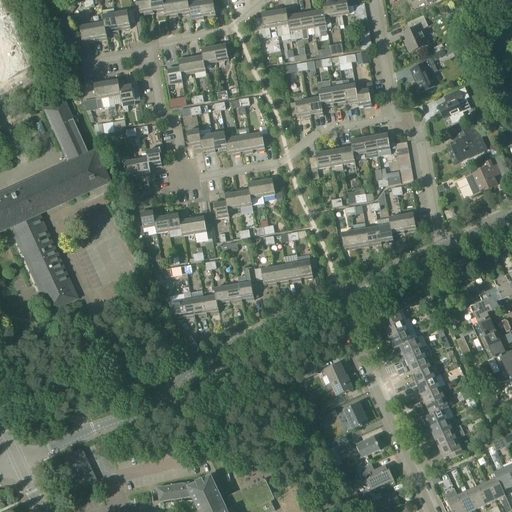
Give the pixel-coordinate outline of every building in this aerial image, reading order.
[(152,13),(150,0),(137,0),(140,15),(145,14),(145,17),(153,16),(153,13),(152,13)] [(163,3),(164,3),(163,0),(150,0),(152,13),(153,13),(157,12),(157,15),(165,14),(163,3)] [(188,0),(180,0),(176,1),(178,16),(183,15),(183,17),(190,16),(189,6),(188,0)] [(204,19),(201,4),(200,0),(190,0),(188,0),(189,6),(190,16),(191,21),(196,20),(196,22),(204,21),(204,19)] [(337,18),(337,19),(339,28),(340,28),(342,27),(343,27),(344,27),(342,17),(350,16),(347,1),(342,2),(342,0),(339,0),(334,1),(335,4),(337,18)] [(176,1),(164,3),(163,3),(165,14),(166,18),(171,17),(171,19),(179,18),(178,16),(176,1)] [(214,1),(201,4),(204,19),(208,18),(209,20),(217,19),(214,1)] [(337,18),(335,4),(331,4),(330,2),(322,3),(324,13),(326,28),(326,29),(327,30),(332,29),(330,20),(337,19),(337,18)] [(72,14),(76,8),(71,5),(67,10),(72,14)] [(278,38),(283,37),(281,28),(289,27),(287,17),(288,16),(287,11),(282,12),(282,10),(274,11),(274,14),(277,29),(276,29),(278,38)] [(274,14),(270,14),(269,11),(261,13),(266,40),(271,39),(269,30),(276,29),(277,29),(274,14)] [(324,13),(320,13),(320,11),(311,12),(312,15),(314,30),(316,39),(321,39),(319,29),(326,28),(326,29),(326,28),(324,13)] [(118,30),(123,29),(123,32),(131,30),(128,13),(115,15),(118,30)] [(312,15),(308,16),(307,13),(299,14),(300,17),(303,32),(302,32),(303,40),(304,42),(308,41),(309,41),(307,31),(314,30),(312,15)] [(118,30),(115,15),(103,17),(104,24),(104,25),(106,32),(109,31),(110,34),(119,33),(118,30)] [(289,27),(291,44),(297,43),(296,41),(303,40),(302,32),(303,32),(300,17),(295,18),(295,15),(288,16),(287,17),(289,27)] [(404,35),(408,45),(406,46),(410,54),(428,46),(421,31),(426,28),(421,17),(407,24),(411,31),(404,35)] [(104,25),(104,24),(93,26),(96,42),(99,41),(100,43),(108,42),(106,32),(104,25)] [(93,26),(80,28),(83,44),(87,43),(88,45),(96,44),(96,42),(93,26)] [(472,43),(478,41),(474,31),(468,33),(472,43)] [(436,54),(429,57),(432,63),(433,63),(446,57),(446,56),(462,50),(459,44),(455,46),(443,51),(443,50),(440,52),(436,54)] [(217,63),(229,61),(226,46),(222,47),(221,45),(214,46),(214,49),(215,49),(217,63)] [(341,45),(330,47),(331,56),(343,55),(341,45)] [(203,58),(205,66),(217,63),(215,49),(214,49),(211,49),(210,47),(201,49),(203,58)] [(191,60),(192,60),(194,76),(207,74),(205,66),(203,58),(199,59),(199,57),(191,58),(191,60)] [(350,57),(345,57),(338,59),(340,70),(342,69),(342,65),(351,64),(350,57)] [(438,73),(433,63),(432,63),(429,57),(417,63),(420,67),(410,72),(420,93),(436,86),(432,76),(438,73)] [(192,60),(191,60),(187,61),(186,59),(179,60),(180,70),(182,78),(194,76),(192,60)] [(321,61),(322,69),(332,67),(331,60),(321,61)] [(297,65),(298,73),(308,71),(307,64),(297,65)] [(180,70),(176,71),(176,68),(168,69),(171,87),(183,85),(182,78),(180,70)] [(119,87),(120,87),(119,82),(114,83),(114,81),(106,82),(106,84),(109,99),(110,109),(115,108),(116,108),(114,98),(121,97),(119,87)] [(356,86),(349,87),(348,82),(342,83),(343,88),(346,104),(350,103),(351,105),(359,104),(357,93),(356,86)] [(106,84),(102,85),(102,83),(94,84),(98,111),(103,110),(102,100),(109,99),(106,84)] [(127,86),(120,87),(119,87),(121,97),(124,114),(129,113),(127,103),(135,102),(132,87),(128,88),(127,86)] [(346,104),(343,88),(331,90),(334,106),(338,105),(338,107),(346,106),(346,104)] [(498,105),(501,110),(510,106),(503,88),(492,93),(495,99),(495,100),(497,105),(498,105)] [(334,106),(331,90),(320,92),(321,99),(322,108),(326,107),(327,109),(334,108),(334,106)] [(369,91),(357,93),(359,104),(359,108),(364,107),(365,110),(372,109),(369,91)] [(448,97),(450,102),(438,108),(444,121),(450,118),(453,125),(465,119),(462,114),(470,110),(465,100),(463,101),(459,92),(448,97)] [(169,101),(171,110),(187,107),(185,99),(169,101)] [(322,108),(321,99),(309,101),(311,116),(315,115),(315,118),(324,117),(322,108)] [(311,116),(309,101),(296,103),(298,119),(303,118),(303,120),(311,119),(311,116)] [(44,112),(68,166),(0,196),(0,233),(9,229),(48,313),(76,300),(38,217),(108,185),(94,153),(88,156),(64,103),(44,112)] [(474,150),(482,146),(472,126),(461,131),(465,140),(454,145),(456,148),(447,152),(454,167),(477,156),(474,150)] [(200,138),(201,138),(199,131),(187,133),(190,148),(195,148),(195,150),(202,149),(200,138)] [(228,152),(226,141),(225,134),(213,136),(216,152),(220,151),(221,153),(228,152)] [(380,158),(391,156),(388,136),(384,137),(384,134),(376,136),(376,138),(377,138),(379,153),(380,158)] [(261,135),(250,137),(253,152),(257,151),(258,153),(265,152),(262,135),(261,135)] [(213,136),(201,138),(200,138),(202,149),(203,154),(208,153),(208,155),(217,154),(216,152),(213,136)] [(253,152),(250,137),(238,139),(241,154),(245,153),(246,155),(254,154),(253,152)] [(377,138),(376,138),(372,139),(372,137),(363,138),(363,140),(366,156),(367,161),(380,159),(380,158),(379,153),(377,138)] [(241,154),(238,139),(226,141),(228,152),(229,156),(233,155),(233,158),(242,156),(241,154)] [(363,140),(359,141),(359,139),(351,140),(352,149),(353,150),(355,158),(366,156),(363,140)] [(353,150),(352,149),(348,150),(348,147),(339,149),(340,151),(343,166),(345,166),(356,164),(355,158),(353,150)] [(343,166),(340,151),(336,152),(336,149),(328,151),(328,153),(331,168),(343,166)] [(150,168),(154,167),(155,169),(162,168),(159,150),(147,152),(148,160),(150,168)] [(331,168),(328,153),(324,154),(323,151),(315,153),(318,171),(331,168)] [(508,171),(501,156),(481,166),(483,171),(471,177),(465,179),(474,197),(496,187),(492,178),(508,171)] [(148,160),(136,162),(139,177),(143,176),(144,179),(152,177),(150,168),(148,160)] [(139,177),(136,162),(124,164),(126,179),(131,179),(131,181),(140,179),(139,177)] [(390,187),(401,185),(400,177),(388,179),(390,187)] [(264,198),(275,196),(273,181),(269,182),(268,180),(260,181),(260,183),(261,183),(264,198)] [(251,200),(264,198),(261,183),(260,183),(256,184),(256,182),(248,183),(250,193),(251,200)] [(250,193),(246,194),(246,191),(237,192),(238,195),(241,210),(253,208),(252,201),(251,200),(250,193)] [(238,195),(234,196),(234,193),(225,195),(227,204),(229,212),(241,210),(238,195)] [(365,196),(367,203),(374,202),(373,195),(367,196),(365,196)] [(214,204),(217,222),(230,219),(229,212),(227,204),(223,205),(222,202),(214,204)] [(149,211),(141,213),(144,233),(148,233),(149,237),(157,235),(156,228),(154,218),(154,213),(149,214),(149,211)] [(404,232),(405,232),(409,232),(409,234),(417,232),(414,214),(402,217),(404,232)] [(180,221),(179,216),(174,217),(174,215),(166,216),(166,218),(169,233),(181,231),(182,231),(180,221)] [(162,217),(154,218),(156,228),(157,235),(169,233),(166,218),(162,219),(162,217)] [(195,236),(207,234),(204,219),(201,220),(200,217),(192,219),(192,221),(193,221),(195,236)] [(392,234),(393,234),(396,234),(397,236),(405,234),(405,232),(404,232),(402,217),(389,219),(390,226),(391,226),(392,234)] [(188,220),(180,221),(182,231),(181,231),(183,239),(195,236),(193,221),(192,221),(189,222),(188,220)] [(391,226),(390,226),(378,228),(378,229),(381,244),(385,243),(386,245),(394,244),(393,234),(392,234),(391,226)] [(366,231),(369,246),(369,245),(373,245),(373,247),(382,246),(381,244),(378,229),(366,231)] [(356,248),(361,247),(361,249),(369,248),(369,245),(369,246),(366,231),(354,233),(356,248)] [(354,233),(342,235),(344,250),(349,249),(349,252),(357,250),(356,248),(354,233)] [(487,267),(491,265),(488,257),(483,259),(487,267)] [(310,262),(298,265),(301,280),(305,279),(305,281),(313,280),(310,262)] [(288,282),(289,282),(293,281),(293,284),(301,282),(301,280),(298,265),(286,267),(288,282)] [(276,284),(277,284),(280,283),(281,286),(289,284),(289,282),(288,282),(286,267),(274,269),(276,284)] [(276,284),(274,269),(261,271),(264,286),(268,285),(269,288),(277,286),(277,284),(276,284)] [(257,283),(255,272),(255,270),(244,272),(247,284),(239,286),(242,301),(246,300),(246,303),(254,301),(251,284),(257,283)] [(511,295),(511,290),(506,278),(494,283),(496,289),(502,300),(511,295)] [(227,288),(229,303),(230,303),(234,302),(234,305),(242,303),(242,301),(239,286),(227,288)] [(216,297),(217,305),(218,305),(222,304),(222,307),(230,305),(230,303),(229,303),(227,288),(215,290),(216,297)] [(502,300),(496,289),(479,297),(482,302),(485,309),(491,306),(493,312),(499,309),(496,303),(502,300)] [(185,302),(169,305),(176,320),(177,319),(186,318),(187,320),(195,319),(195,316),(194,316),(192,301),(190,294),(183,295),(185,302)] [(206,314),(207,314),(211,314),(211,316),(219,314),(218,305),(217,305),(216,297),(204,299),(206,314)] [(401,304),(403,309),(418,303),(415,297),(401,304)] [(195,316),(198,316),(199,318),(207,317),(207,314),(206,314),(204,299),(192,301),(194,316),(195,316)] [(485,309),(482,302),(470,308),(478,326),(490,320),(487,314),(493,312),(491,306),(485,309)] [(399,312),(380,321),(385,330),(406,320),(402,311),(399,312)] [(406,320),(385,330),(389,340),(413,329),(409,320),(406,321),(406,320)] [(478,326),(473,328),(478,340),(495,332),(490,320),(478,326)] [(418,339),(413,329),(389,340),(394,350),(399,348),(418,339)] [(442,331),(437,333),(440,340),(445,337),(443,333),(443,331),(442,331)] [(495,332),(478,340),(483,351),(500,344),(495,332)] [(422,337),(418,339),(399,348),(404,358),(422,349),(422,350),(426,348),(422,337)] [(464,338),(456,342),(459,348),(466,345),(464,339),(464,338)] [(505,355),(500,344),(483,351),(488,363),(495,360),(495,361),(505,356),(505,355)] [(422,349),(404,358),(408,367),(426,359),(431,357),(432,357),(428,347),(426,348),(422,350),(422,349)] [(471,356),(468,349),(461,352),(464,360),(471,356)] [(511,354),(511,353),(505,355),(505,356),(495,361),(500,372),(511,366),(511,354)] [(412,378),(435,367),(431,357),(426,359),(408,367),(412,378)] [(331,385),(346,378),(340,365),(321,373),(323,379),(327,377),(331,385)] [(511,380),(511,366),(500,372),(505,384),(511,382),(511,380)] [(435,367),(412,378),(415,383),(404,388),(406,392),(412,390),(417,387),(435,379),(440,377),(435,367)] [(300,376),(302,381),(317,374),(314,369),(300,376)] [(440,389),(445,386),(441,377),(440,377),(435,379),(417,387),(422,397),(440,389)] [(346,378),(331,385),(324,388),(326,393),(333,390),(336,398),(352,390),(347,378),(346,378)] [(444,399),(440,389),(422,397),(426,407),(444,399)] [(444,399),(426,407),(430,417),(431,417),(443,411),(449,409),(444,399)] [(511,400),(500,406),(502,411),(511,406),(511,400)] [(330,403),(312,411),(315,417),(333,409),(330,403)] [(359,405),(343,412),(352,431),(368,423),(359,405)] [(334,410),(319,417),(322,423),(337,416),(334,410)] [(431,417),(430,417),(425,419),(429,429),(448,421),(443,411),(431,417)] [(448,421),(429,429),(434,439),(452,431),(448,421)] [(452,431),(434,439),(439,449),(457,441),(452,431)] [(313,459),(301,436),(289,442),(301,465),(313,459)] [(338,447),(348,443),(345,437),(336,441),(338,447)] [(374,438),(356,446),(359,454),(354,456),(356,461),(362,458),(362,459),(380,451),(378,446),(377,444),(374,438)] [(461,451),(457,441),(439,449),(443,459),(448,457),(450,460),(463,454),(461,451)] [(348,443),(338,447),(332,450),(335,456),(350,450),(348,443)] [(95,483),(80,451),(58,461),(73,494),(95,483)] [(353,473),(349,464),(339,468),(343,477),(353,473)] [(387,467),(374,472),(371,465),(356,472),(361,485),(366,483),(369,491),(393,480),(387,467)] [(511,487),(511,486),(504,469),(494,474),(496,480),(497,479),(503,492),(511,487)] [(270,495),(263,483),(236,498),(229,501),(233,509),(228,511),(212,478),(191,487),(190,484),(157,489),(159,504),(192,499),(198,511),(320,511),(334,506),(330,497),(303,509),(304,511),(274,511),(276,511),(271,501),(270,499),(273,497),(271,494),(270,495)] [(506,511),(511,511),(503,492),(497,479),(496,480),(487,484),(495,502),(500,500),(506,511)] [(495,502),(487,484),(477,488),(486,506),(495,502)] [(467,493),(476,511),(486,506),(477,488),(467,493)] [(464,511),(457,497),(455,498),(453,494),(451,493),(446,496),(445,497),(447,502),(451,511),(464,511)] [(472,511),(476,511),(467,493),(457,497),(464,511),(472,511)] [(378,511),(385,511),(400,506),(395,494),(374,503),(378,511)] [(359,510),(372,504),(370,499),(357,505),(359,510)]
